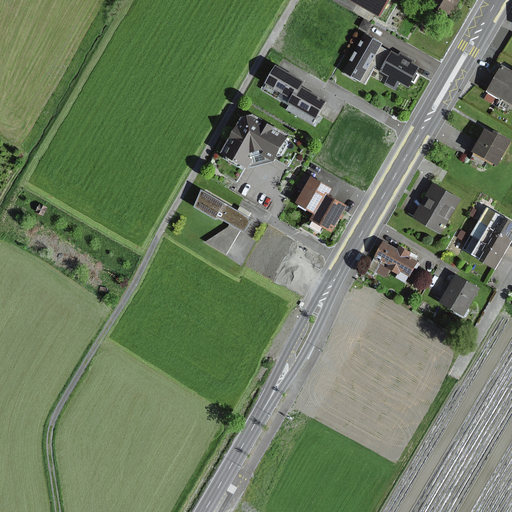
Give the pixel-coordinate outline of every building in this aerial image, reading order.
[(389,0),(348,0),(380,18),(389,0)] [(428,0),(427,3),(451,16),(459,0),(428,0)] [(361,82),(383,43),(365,33),(343,72),(361,82)] [(399,55),(392,51),(380,72),(388,77),(384,85),(396,91),(400,83),(409,88),(420,67),(413,63),(415,60),(400,52),(399,55)] [(261,89),(290,106),(302,86),(305,82),(276,65),(261,89)] [(511,71),(502,65),(487,91),(511,105),(511,71)] [(327,101),(302,86),(290,106),(287,110),(313,125),(327,101)] [(220,154),(247,170),(254,159),(255,163),(265,160),(264,157),(274,162),(289,135),(253,114),(241,117),(220,154)] [(485,129),(472,152),(497,166),(511,140),(494,131),(492,133),(485,129)] [(296,204),(314,214),(317,216),(329,195),(333,189),(312,176),(296,204)] [(441,234),(461,200),(433,183),(413,218),(441,234)] [(249,217),(251,213),(240,206),(238,210),(202,189),(194,207),(216,220),(220,219),(230,224),(228,227),(206,242),(227,255),(241,231),(245,234),(253,219),(249,217)] [(348,206),(329,195),(317,216),(314,214),(310,220),(332,233),(348,206)] [(48,208),(40,204),(36,212),(44,216),(48,208)] [(479,212),(473,208),(469,216),(476,219),(479,212)] [(511,241),(511,222),(487,208),(479,222),(511,241)] [(511,241),(479,222),(470,236),(504,255),(511,241)] [(467,234),(461,230),(457,238),(463,241),(467,234)] [(504,255),(470,236),(462,250),(495,269),(504,255)] [(383,241),(374,257),(389,265),(387,268),(399,275),(401,272),(410,277),(418,261),(410,256),(412,253),(399,246),(398,249),(383,241)] [(464,317),(480,289),(456,275),(440,303),(464,317)]
